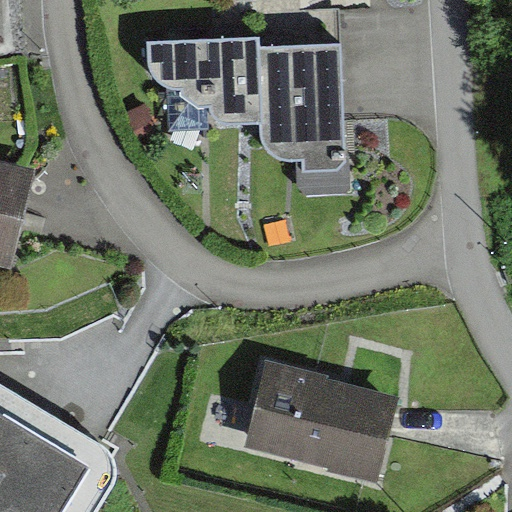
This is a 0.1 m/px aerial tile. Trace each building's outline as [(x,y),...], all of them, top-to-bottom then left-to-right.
[(255,45),(145,50),(148,77),(153,90),(168,96),(179,95),(180,105),(199,117),(211,116),(213,129),(224,133),(258,131),(258,149),(264,160),(283,168),(300,168),(299,178),(347,174),(336,53),(257,54),(255,45)] [(33,169),(0,160),(0,268),(9,270),(33,169)] [(356,335),(347,378),(413,391),(421,349),(356,335)] [(272,374),(253,447),(377,479),(396,407),(272,374)] [(107,455),(0,392),(0,511),(98,511),(116,482),(116,474),(112,462),(107,455)] [(217,393),(210,439),(250,445),(257,400),(217,393)]
